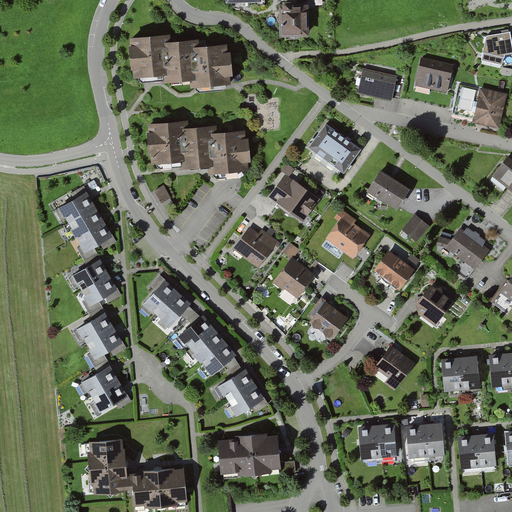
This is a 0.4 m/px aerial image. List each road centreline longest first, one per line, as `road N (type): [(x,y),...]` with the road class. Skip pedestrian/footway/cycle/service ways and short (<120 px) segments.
road 1 (residential): [(111,141),(131,202),(155,234),(295,386),(311,428),(318,491)]
road 2 (residential): [(175,0),(183,12),(241,28),(357,118)]
road 3 (residential): [(357,118),(511,231)]
road 4 (residential): [(357,118),(511,145)]
road 5 (residential): [(114,0),(99,43),(111,141)]
